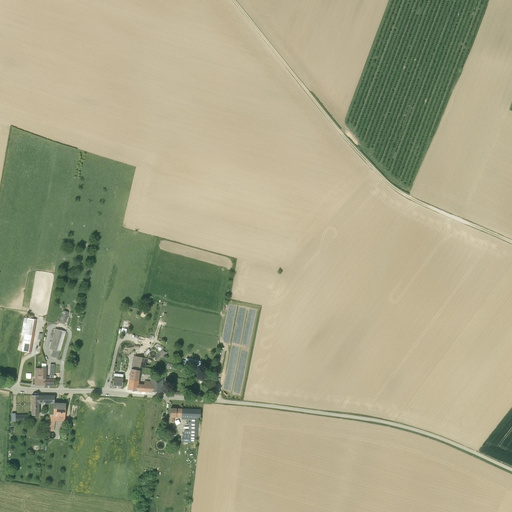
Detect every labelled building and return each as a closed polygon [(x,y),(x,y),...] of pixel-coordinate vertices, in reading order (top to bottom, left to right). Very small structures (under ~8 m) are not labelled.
[(65,324),(68,312),(63,310),(59,323),(65,324)] [(27,318),(25,334),(21,351),(30,353),(33,335),(36,320),(27,318)] [(53,350),(60,352),(65,331),(55,328),(50,349),(53,350)] [(58,358),(60,352),(53,350),(51,356),(58,358)] [(144,368),(146,359),(146,356),(144,353),(143,358),(133,356),(131,369),(130,379),(138,381),(140,367),(144,368)] [(45,377),(45,385),(53,385),(54,385),(54,379),(54,365),(50,364),(50,377),(46,377),(45,377)] [(35,385),(45,385),(45,377),(46,377),(46,368),(35,368),(35,385)] [(114,373),(113,385),(122,386),(123,374),(114,373)] [(130,379),(128,390),(136,391),(160,392),(162,379),(154,378),(151,377),(151,382),(150,381),(150,382),(145,382),(144,385),(138,385),(138,381),(130,379)] [(47,396),(43,396),(38,396),(38,395),(32,395),(32,396),(32,411),(32,415),(38,415),(38,403),(49,403),(49,415),(50,415),(53,415),(54,403),(54,396),(50,396),(47,396)] [(65,420),(66,404),(54,403),(53,415),(54,415),(53,419),(48,418),(47,425),(53,426),(54,420),(65,420)] [(191,430),(191,434),(197,434),(198,418),(200,418),(201,410),(170,408),(170,417),(170,422),(172,422),(172,423),(173,423),(174,417),(192,418),(192,422),(190,422),(190,430),(191,430)]
